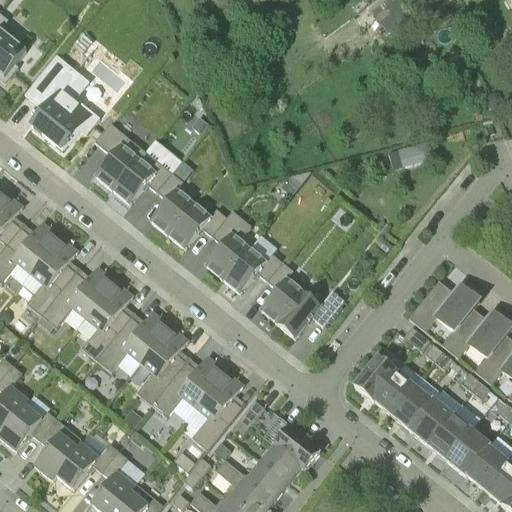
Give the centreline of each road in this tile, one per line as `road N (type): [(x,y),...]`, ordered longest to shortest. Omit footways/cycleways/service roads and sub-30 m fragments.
road 1 (residential): [(311,399),(0,141)]
road 2 (residential): [(311,399),(442,238)]
road 3 (residential): [(452,511),(311,399)]
